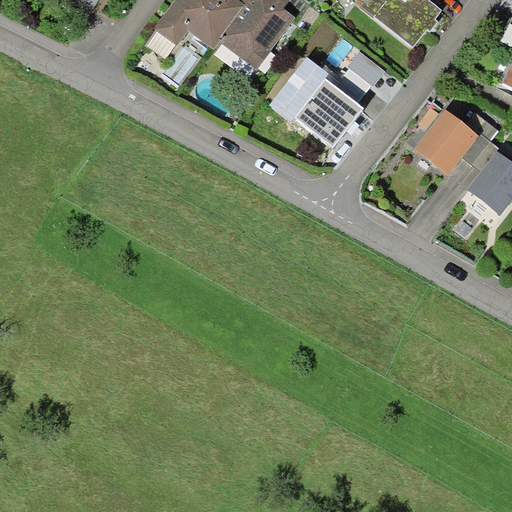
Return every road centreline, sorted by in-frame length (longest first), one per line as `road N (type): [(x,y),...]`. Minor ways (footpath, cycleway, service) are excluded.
road 1 (residential): [(323,207),(92,80)]
road 2 (residential): [(485,0),(323,207)]
road 3 (residential): [(511,311),(323,207)]
